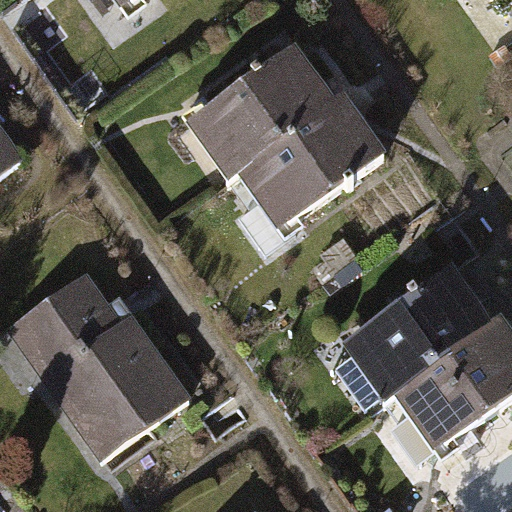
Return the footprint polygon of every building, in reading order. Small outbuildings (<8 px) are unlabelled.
[(108,0),(122,18),(147,0),(108,0)] [(511,0),(487,0),(503,21),(511,14),(511,0)] [(295,54),(185,133),(229,194),(240,187),(277,240),(386,162),(344,104),(335,110),(295,54)] [(0,182),(20,168),(0,139),(0,182)] [(451,276),(340,355),(385,417),(395,409),(433,462),(511,405),(511,342),(500,326),(491,332),(451,276)] [(88,281),(6,338),(100,472),(194,406),(133,319),(121,328),(88,281)]
